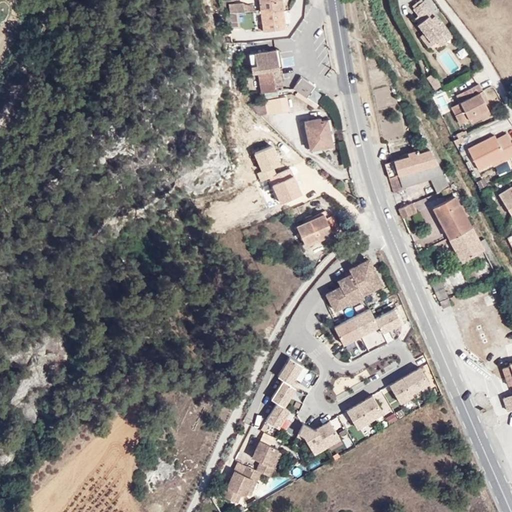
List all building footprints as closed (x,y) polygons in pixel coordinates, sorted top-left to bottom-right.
[(287,29),(283,0),(261,0),(265,32),(287,29)] [(433,40),(445,31),(421,0),(419,0),(411,7),(416,14),(421,20),(416,23),(422,32),(430,43),(433,40)] [(235,3),(237,11),(251,9),(250,1),(235,3)] [(421,20),(416,14),(411,17),(416,23),(421,20)] [(449,37),(445,31),(433,40),(438,45),(449,37)] [(426,46),(430,43),(422,32),(418,35),(426,46)] [(460,59),(468,54),(463,47),(456,52),(460,59)] [(272,53),(275,68),(280,67),(277,52),(277,50),(272,51),(272,53)] [(256,72),(275,68),(272,53),(272,51),(246,57),(250,74),(256,72)] [(279,88),(275,68),(256,72),(260,92),(279,88)] [(316,87),(301,77),(294,87),(310,97),(316,87)] [(437,92),(431,79),(424,82),(430,95),(437,92)] [(252,81),(242,82),(244,93),(244,97),(247,98),(254,97),(252,81)] [(477,95),(481,93),(477,83),(461,91),(465,99),(457,102),(460,109),(451,113),(455,124),(467,118),(485,110),(482,104),(477,95)] [(465,99),(461,91),(454,94),(457,102),(465,99)] [(486,103),(481,93),(477,95),(482,104),(486,103)] [(294,111),(292,99),(269,101),(271,115),(294,111)] [(265,103),(257,103),(258,115),(266,115),(265,103)] [(487,115),(485,110),(467,118),(468,123),(487,115)] [(336,140),(330,119),(324,120),(323,115),(309,118),(317,145),(336,140)] [(502,156),(504,160),(511,156),(511,146),(506,133),(495,138),(493,134),(467,146),(477,168),(490,162),(502,156)] [(278,160),(273,148),(255,156),(262,171),(257,174),(261,183),(269,179),(280,205),(302,195),(291,168),(277,174),(272,162),(278,160)] [(428,149),(387,163),(396,196),(407,193),(405,188),(403,179),(429,171),(431,180),(432,182),(443,178),(428,149)] [(492,167),(504,160),(502,156),(490,162),(492,167)] [(403,179),(405,188),(431,180),(429,171),(403,179)] [(448,187),(443,178),(432,182),(435,191),(448,187)] [(511,189),(510,187),(498,194),(511,217),(511,216),(511,189)] [(469,229),(454,200),(434,207),(436,211),(432,213),(445,238),(469,229)] [(410,204),(400,208),(406,222),(415,218),(410,204)] [(309,247),(338,234),(332,220),(330,216),(295,231),(301,246),(307,243),(309,247)] [(341,216),(332,220),(338,234),(347,231),(341,216)] [(458,262),(481,252),(469,229),(445,238),(458,262)] [(486,239),(479,241),(481,252),(488,250),(486,239)] [(370,262),(353,272),(356,278),(365,296),(383,286),(370,262)] [(476,266),(478,275),(489,272),(487,263),(476,266)] [(352,306),(367,298),(365,296),(356,278),(342,286),(344,290),(331,297),(338,311),(351,304),(352,306)] [(439,307),(448,303),(443,290),(440,292),(436,283),(431,286),(439,307)] [(439,307),(443,314),(451,310),(448,303),(439,307)] [(371,307),(354,317),(363,334),(381,325),(377,318),(371,307)] [(396,307),(377,318),(381,325),(384,331),(403,321),(396,307)] [(354,317),(336,326),(346,344),(363,334),(354,317)] [(356,342),(362,355),(369,352),(363,339),(356,342)] [(284,378),(292,383),(304,364),(291,355),(278,374),(284,378)] [(511,361),(511,362),(503,368),(509,386),(511,385),(511,361)] [(431,384),(419,365),(389,383),(401,402),(431,384)] [(277,402),(284,407),(297,387),(292,383),(284,378),(271,398),(277,402)] [(508,411),(511,409),(511,393),(503,397),(508,411)] [(383,413),(371,394),(347,408),(359,429),(383,413)] [(192,400),(181,423),(194,429),(204,406),(192,400)] [(284,407),(277,402),(267,419),(280,428),(290,411),(284,407)] [(314,427),(304,422),(299,433),(305,436),(314,454),(342,439),(331,418),(314,427)] [(261,469),(271,474),(276,464),(270,461),(278,446),(279,443),(261,435),(252,453),(261,458),(256,467),(261,469)] [(270,461),(276,464),(284,449),(278,446),(270,461)] [(242,468),(235,465),(227,494),(238,500),(244,489),(251,475),(257,478),(261,469),(256,467),(247,463),(242,468)] [(227,494),(235,465),(222,492),(227,494)] [(251,475),(244,489),(250,492),(257,478),(251,475)]
